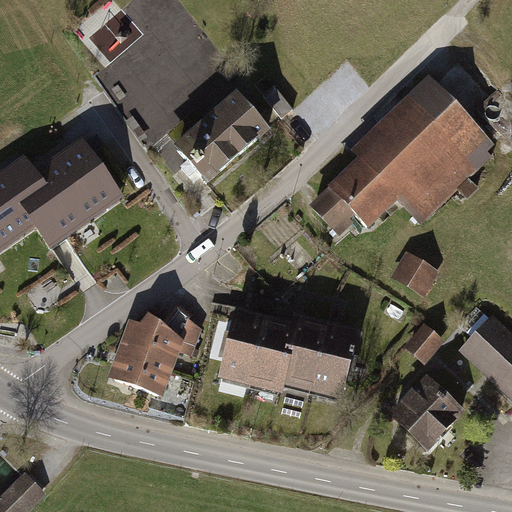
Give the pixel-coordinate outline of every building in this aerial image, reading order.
[(113,59),(145,30),(117,0),(111,0),(83,25),(113,59)] [(367,165),(319,211),(349,242),(368,225),(377,235),(406,208),(427,230),(463,197),(472,206),(484,195),(475,185),(505,157),(435,84),(358,157),(367,165)] [(511,85),(480,116),(504,141),(511,133),(511,85)] [(278,91),(267,100),(287,124),(301,111),(289,96),(285,99),(278,91)] [(248,98),(184,152),(196,166),(188,172),(199,186),(207,179),(218,191),(282,137),(248,98)] [(27,167),(0,185),(0,248),(32,226),(48,248),(119,198),(84,148),(37,181),(27,167)] [(429,301),(445,276),(413,256),(398,282),(429,301)] [(135,327),(123,360),(176,378),(183,358),(198,365),(209,334),(197,325),(182,310),(171,324),(157,319),(148,331),(135,327)] [(221,385),(250,393),(269,321),(240,313),(221,385)] [(283,391),(315,399),(334,327),(302,319),(299,328),(283,391)] [(299,328),(269,321),(250,393),(280,400),(283,391),(299,328)] [(511,333),(499,321),(464,357),(511,403),(511,333)] [(364,335),(334,327),(315,399),(346,407),(364,335)] [(451,344),(431,327),(411,352),(431,369),(451,344)] [(166,405),(176,378),(123,360),(114,386),(166,405)] [(479,414),(439,377),(399,420),(439,457),(479,414)] [(34,511),(49,497),(25,474),(0,500),(0,511),(34,511)]
